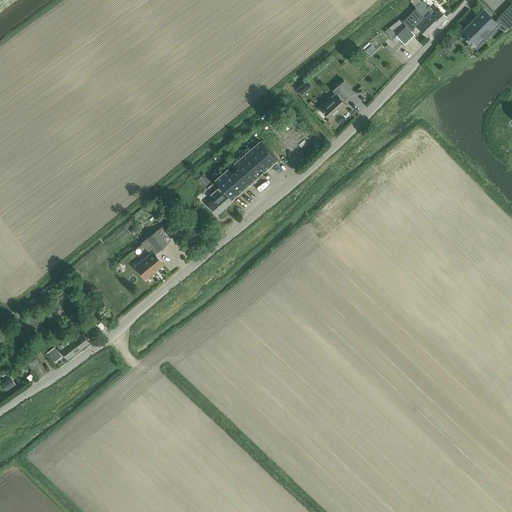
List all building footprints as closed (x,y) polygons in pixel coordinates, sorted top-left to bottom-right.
[(406,26),(396,36),(405,45),(415,35),(411,31),(416,26),(427,37),(446,17),(447,17),(439,9),(434,14),(427,8),(428,7),(422,1),(420,0),(416,0),(412,3),(415,7),(416,8),(402,22),(406,26)] [(484,10),(463,32),(469,37),(471,40),(477,46),(502,21),(508,27),(504,30),(505,31),(511,23),(511,3),(495,21),(484,10)] [(399,20),(385,31),(391,39),(396,35),(393,30),(401,23),(399,20)] [(452,33),(447,38),(453,43),(458,39),(452,33)] [(371,46),(366,51),(369,54),(374,49),(371,46)] [(439,53),(444,58),(451,51),(446,46),(439,53)] [(347,104),(344,102),(355,92),(345,80),(333,90),(336,92),(330,97),(332,99),(321,109),(330,119),(347,104)] [(301,84),(296,89),(302,95),(307,91),(301,84)] [(224,190),(208,204),(217,214),(233,200),(232,199),(277,160),(261,141),(215,180),(224,190)] [(203,174),(197,180),(203,187),(210,182),(203,174)] [(159,230),(149,238),(159,251),(169,243),(159,230)] [(165,264),(153,250),(134,265),(146,279),(165,264)] [(67,290),(75,300),(82,294),(74,285),(67,290)] [(24,316),(29,323),(37,334),(44,330),(35,318),(37,317),(32,310),(24,316)] [(58,346),(61,350),(62,352),(67,359),(89,342),(83,333),(76,339),(73,335),(58,346)] [(54,347),(47,352),(54,361),(61,356),(54,347)] [(32,369),(33,368),(40,364),(36,358),(28,362),(32,369)] [(12,377),(2,384),(7,391),(16,384),(12,377)]
